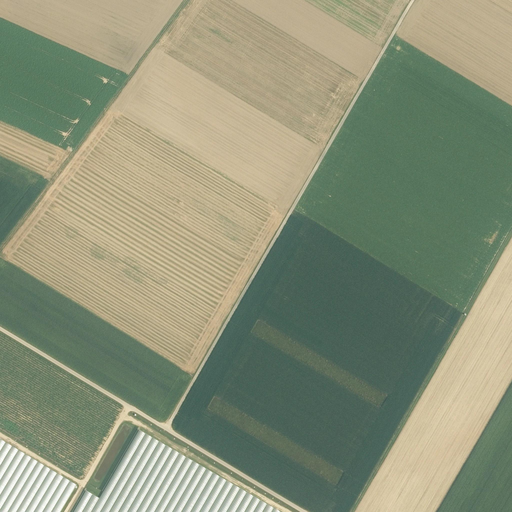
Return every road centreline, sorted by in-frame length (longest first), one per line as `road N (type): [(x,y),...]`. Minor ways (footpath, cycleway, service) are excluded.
road 1 (track): [(166,428),(412,0)]
road 2 (track): [(511,238),(352,511)]
road 3 (track): [(186,0),(0,251)]
road 4 (track): [(0,329),(166,428)]
road 5 (track): [(166,428),(303,511)]
road 6 (track): [(66,511),(129,406)]
